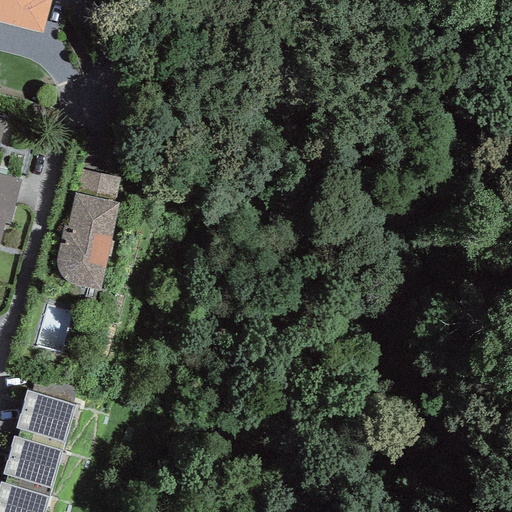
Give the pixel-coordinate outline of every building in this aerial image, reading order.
[(0,0),(0,21),(43,33),(51,0),(0,0)] [(0,242),(5,223),(10,224),(21,181),(0,174),(0,139),(5,117),(0,115),(0,242)] [(76,194),(115,202),(120,178),(81,169),(76,194)] [(100,291),(119,203),(115,202),(76,194),(74,193),(67,226),(64,225),(57,258),(57,261),(57,266),(58,272),(61,277),(65,280),(69,283),(75,284),(100,291)] [(32,393),(71,405),(77,388),(38,376),(32,393)] [(64,443),(75,406),(71,405),(32,393),(27,391),(16,428),(20,430),(18,438),(62,452),(64,443)] [(51,489),(62,452),(18,438),(13,436),(3,474),(7,476),(5,484),(48,498),(51,489)] [(44,511),(48,498),(5,484),(1,483),(0,485),(0,511),(44,511)]
